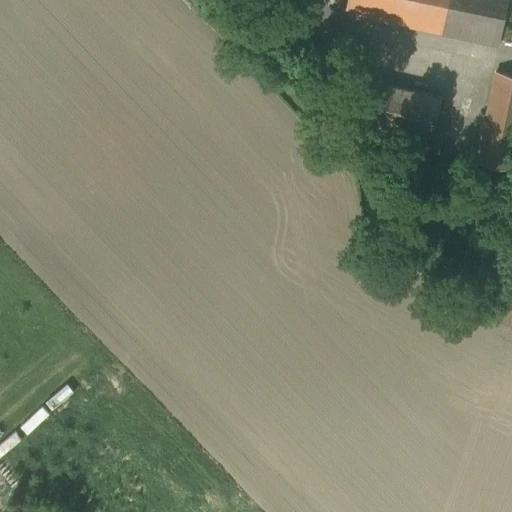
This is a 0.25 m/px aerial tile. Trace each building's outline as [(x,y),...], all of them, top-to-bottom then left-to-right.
[(450,0),(348,0),(346,11),(444,31),(450,0)] [(450,0),(444,31),(500,43),(508,0),(450,0)] [(511,74),(495,72),(477,162),(511,169),(511,74)] [(441,97),(369,81),(361,120),(432,136),(441,97)] [(361,188),(363,179),(361,170),(356,162),(348,157),(339,155),(330,157),(323,162),(318,170),(316,179),(318,188),(323,195),(331,201),(340,202),(349,201),(356,195),(361,188)]
